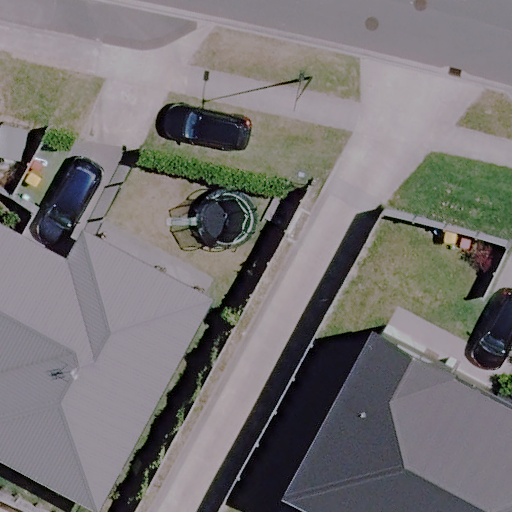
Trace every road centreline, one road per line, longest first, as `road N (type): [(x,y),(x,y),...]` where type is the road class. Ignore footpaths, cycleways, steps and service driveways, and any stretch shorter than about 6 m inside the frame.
road 1 (unknown): [(421,15),(171,511)]
road 2 (residential): [(511,35),(354,0)]
